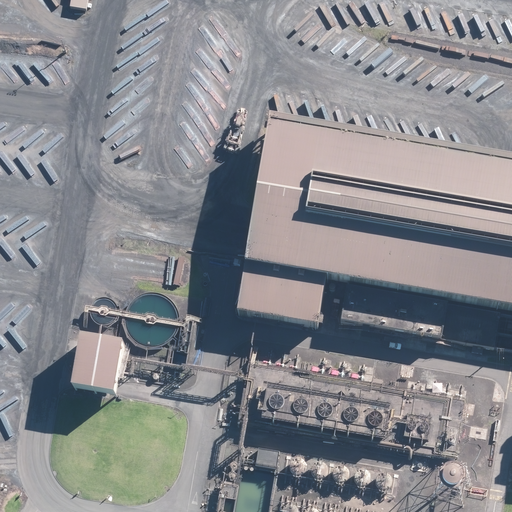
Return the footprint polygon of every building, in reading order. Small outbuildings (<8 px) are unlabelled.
[(332,283),(511,312),(511,162),(284,125),(253,311),(326,323),(332,283)] [(85,340),(76,391),(122,398),(130,348),(85,340)] [(291,471),(292,472),(295,473),(297,474),(299,473),(302,472),(303,470),(304,468),(304,466),(303,463),(302,461),(300,460),(297,459),(295,460),(293,461),(291,462),(290,464),(290,466),(290,468),(291,471)] [(313,475),(314,477),(317,478),(319,479),(321,478),(324,477),(325,475),(326,473),(326,471),(325,468),(324,466),(322,465),(319,464),(317,465),(315,465),(313,467),(312,469),(312,471),(312,473),(313,475)] [(334,479),(336,481),(338,482),(341,483),(343,482),(345,481),(347,479),(348,477),(348,474),(347,472),(345,470),(343,469),(341,468),(339,468),(337,469),(335,471),(334,473),(333,475),(333,477),(334,479)] [(352,483),(354,485),(356,486),(359,486),(361,486),(363,485),(365,483),(366,481),(366,478),(365,476),(363,474),(361,473),(359,472),(357,472),(355,473),(353,475),(352,476),(351,479),(351,481),(352,483)] [(376,487),(377,489),(379,490),(382,490),(384,490),(386,489),(388,487),(389,484),(389,482),(388,480),(387,478),(385,476),(382,476),(380,476),(378,477),(376,478),(375,480),(374,482),(375,485),(376,487)] [(445,495),(448,498),(451,499),(455,500),(459,499),(462,497),(464,494),(466,490),(466,487),(465,483),(462,480),(459,478),(456,477),(452,477),(448,478),(445,481),(443,484),(442,488),(443,492),(445,495)]
